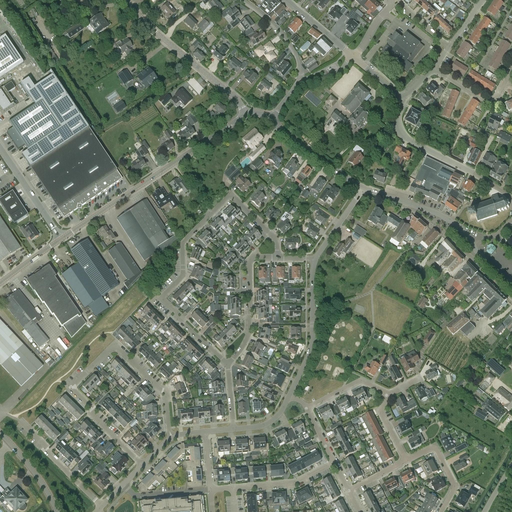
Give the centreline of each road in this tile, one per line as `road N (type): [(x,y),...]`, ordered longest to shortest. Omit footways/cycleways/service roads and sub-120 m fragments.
road 1 (residential): [(169,437),(163,391),(119,348),(107,350),(72,389),(141,463)]
road 2 (tertiary): [(60,238),(244,115)]
road 3 (residential): [(275,256),(274,234),(227,197),(186,236),(183,277),(163,298)]
road 4 (tertiary): [(244,115),(227,90),(126,0)]
road 5 (residential): [(511,199),(400,134),(396,98)]
road 6 (residential): [(288,398),(311,341),(313,260)]
road 7 (residential): [(275,256),(249,261),(248,334),(228,367)]
road 8 (tertiary): [(472,244),(438,214),(360,188)]
road 9 (residential): [(101,506),(17,419)]
